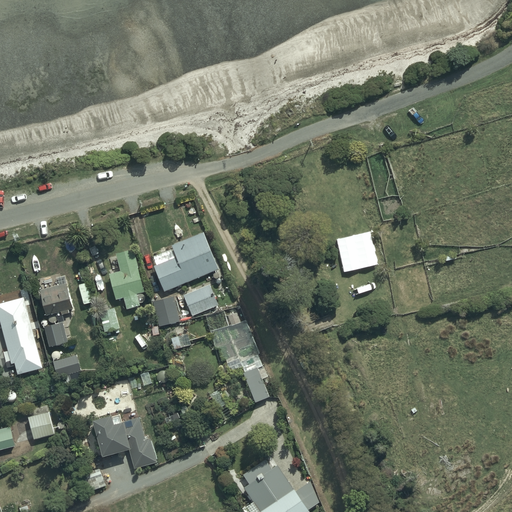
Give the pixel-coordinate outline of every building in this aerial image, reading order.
[(220,268),(204,231),(172,245),(173,248),(167,251),(168,254),(164,256),(163,253),(154,256),(158,264),(155,266),(166,292),(220,268)] [(145,291),(135,249),(118,253),(122,271),(111,274),(118,299),(125,297),(128,308),(141,305),(138,293),(145,291)] [(40,293),(43,293),(48,315),(62,311),(63,314),(71,312),(70,308),(74,307),(68,282),(68,283),(65,272),(37,279),(40,293)] [(211,284),(185,295),(193,315),(219,304),(211,284)] [(182,294),(154,300),(160,326),(180,322),(176,302),(183,300),(182,294)] [(25,297),(0,303),(0,317),(12,363),(16,362),(19,374),(44,367),(35,336),(33,336),(32,331),(34,330),(25,297)] [(121,327),(114,308),(99,312),(106,332),(107,332),(108,335),(112,334),(111,331),(116,330),(117,333),(121,332),(119,328),(121,327)] [(241,311),(229,316),(233,325),(244,321),(241,311)] [(64,322),(45,327),(50,346),(69,342),(64,322)] [(189,334),(172,338),(175,348),(192,344),(189,334)] [(259,354),(241,362),(246,372),(245,373),(257,401),(271,395),(263,379),(269,376),(259,354)] [(77,355),(54,362),(59,378),(66,376),(68,383),(82,379),(80,371),(82,371),(77,355)] [(159,379),(159,380),(161,382),(162,382),(162,383),(163,383),(164,383),(165,383),(166,383),(167,382),(168,382),(169,381),(169,380),(170,380),(170,379),(170,378),(170,377),(170,376),(170,375),(170,374),(169,373),(168,372),(167,371),(166,371),(165,371),(164,371),(163,371),(162,371),(161,372),(160,373),(159,373),(159,374),(159,375),(158,376),(158,377),(158,378),(159,378),(159,379)] [(7,399),(7,400),(9,401),(10,401),(11,401),(12,401),(13,401),(14,401),(15,401),(15,400),(16,400),(16,399),(17,399),(17,398),(18,397),(18,396),(18,395),(18,394),(18,393),(17,392),(17,391),(16,390),(15,390),(15,389),(14,389),(13,389),(12,388),(11,388),(10,389),(9,389),(8,389),(8,390),(7,390),(7,391),(6,391),(6,392),(5,393),(5,394),(5,395),(5,396),(5,397),(6,398),(6,399),(7,399)] [(50,411),(29,417),(35,439),(56,433),(50,411)] [(114,415),(95,420),(105,456),(130,449),(135,468),(158,462),(152,439),(146,440),(140,418),(124,422),(122,414),(114,416),(114,415)] [(11,426),(0,428),(0,449),(17,445),(11,426)] [(296,490),(278,465),(272,469),(265,460),(243,475),(250,484),(244,488),(254,501),(244,509),(245,511),(307,511),(320,503),(310,480),(296,490)]
